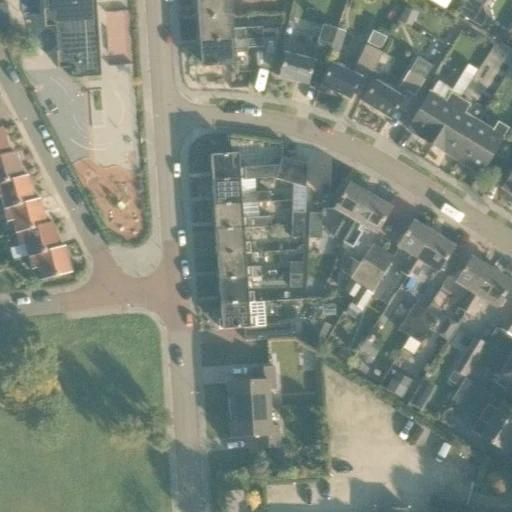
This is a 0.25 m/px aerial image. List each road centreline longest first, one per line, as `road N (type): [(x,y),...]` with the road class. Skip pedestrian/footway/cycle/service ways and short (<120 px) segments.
road 1 (residential): [(511,250),(382,167),(304,135),(218,118),(162,120)]
road 2 (residential): [(106,301),(0,66)]
road 3 (residential): [(186,511),(169,288)]
road 4 (residential): [(169,288),(162,120)]
road 5 (residential): [(162,120),(155,0)]
